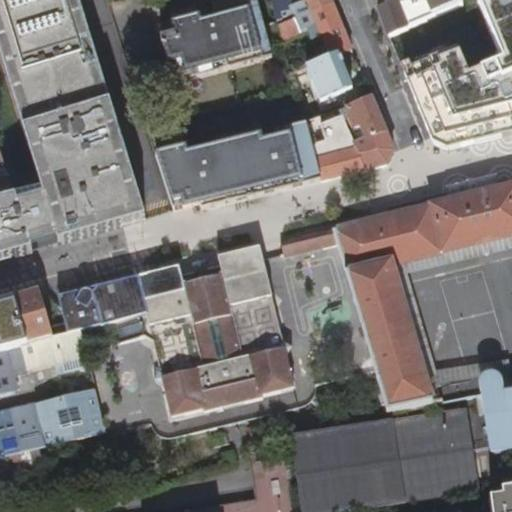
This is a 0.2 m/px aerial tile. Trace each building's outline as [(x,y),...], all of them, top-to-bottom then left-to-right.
[(0,0),(0,58),(41,192),(0,201),(0,266),(23,260),(120,234),(148,227),(77,0),(0,0)] [(292,10),(288,0),(271,0),(279,29),(333,6),(330,0),(299,0),(301,6),(292,10)] [(288,0),(292,10),(301,6),(299,0),(288,0)] [(383,0),(386,7),(378,11),(381,19),(389,39),(437,19),(464,8),(460,0),(383,0)] [(322,39),(331,61),(338,58),(352,52),(343,29),(333,6),(279,29),(282,41),(306,31),(311,44),(322,39)] [(177,87),(191,83),(190,78),(196,76),(199,81),(264,65),(264,59),(269,58),(255,7),(173,28),(175,37),(162,40),(177,87)] [(307,70),(322,64),(319,55),(289,67),(292,77),(307,70)] [(307,70),(311,79),(321,103),(351,91),(338,58),(331,61),(307,70)] [(311,79),(307,70),(292,77),(294,83),(303,81),(311,79)] [(303,81),(294,83),(299,104),(308,101),(303,81)] [(361,136),(350,138),(351,140),(366,174),(387,168),(394,154),(383,128),(371,99),(345,109),(355,132),(360,132),(365,130),(370,141),(363,144),(361,136)] [(366,174),(351,140),(332,144),(335,155),(331,155),(331,154),(330,154),(324,130),(321,119),(305,126),(306,129),(307,134),(308,134),(316,163),(322,184),(343,179),(366,174)] [(332,144),(351,140),(350,138),(344,125),(324,130),(330,154),(331,154),(331,155),(335,155),(332,144)] [(306,129),(207,153),(211,171),(204,173),(199,155),(190,157),(175,161),(174,154),(156,158),(174,214),(195,210),(207,207),(209,212),(259,200),(322,184),(316,163),(308,134),(307,134),(306,129)] [(188,150),(174,154),(175,161),(190,157),(188,150)] [(207,153),(199,155),(204,173),(211,171),(207,153)] [(511,188),(498,192),(445,205),(392,218),(334,232),(343,263),(377,374),(381,389),(389,415),(433,405),(392,267),(511,237),(511,188)] [(337,248),(332,233),(318,236),(323,251),(337,248)] [(323,251),(318,236),(280,245),(283,260),(323,251)] [(69,337),(78,335),(98,330),(149,316),(148,313),(269,282),(262,250),(219,260),(222,269),(209,272),(196,275),(183,278),(181,270),(139,279),(99,289),(70,296),(71,298),(64,309),(62,310),(67,330),(69,337)] [(207,263),(194,266),(196,275),(209,272),(207,263)] [(301,412),(296,393),(288,361),(295,351),(284,344),(278,316),(269,310),(265,311),(263,303),(267,302),(272,292),(269,282),(148,313),(149,316),(98,330),(103,350),(145,340),(148,333),(158,340),(154,345),(161,373),(154,384),(165,391),(173,423),(178,441),(219,431),(218,429),(219,428),(221,427),(222,426),(223,424),(224,422),(225,420),(226,418),(226,416),(226,413),(247,409),(248,411),(250,414),(252,415),(254,417),(257,419),(260,419),(260,421),(301,412)] [(278,316),(272,292),(267,302),(263,303),(265,311),(269,310),(278,316)] [(28,347),(48,342),(51,341),(50,334),(40,294),(27,298),(16,301),(25,337),(28,347)] [(71,298),(70,296),(60,299),(62,310),(64,309),(71,298)] [(0,343),(25,337),(16,301),(5,304),(0,305),(0,343)] [(50,334),(51,341),(69,337),(67,330),(50,334)] [(148,333),(145,340),(154,345),(158,340),(148,333)] [(51,341),(48,342),(55,368),(57,375),(86,368),(78,335),(69,337),(51,341)] [(25,337),(0,343),(0,346),(2,354),(28,347),(25,337)] [(0,396),(17,392),(13,378),(55,368),(48,342),(28,347),(2,354),(0,354),(0,396)] [(345,396),(381,389),(377,374),(341,383),(345,396)] [(486,390),(487,397),(505,394),(503,386),(502,384),(499,380),(494,380),(492,381),(489,382),(486,386),(486,390)] [(315,389),(296,393),(301,412),(302,411),(305,410),(308,408),(311,405),(313,402),(314,399),(315,395),(316,392),(315,389)] [(92,393),(34,408),(46,452),(51,451),(104,439),(92,393)] [(511,408),(506,410),(505,400),(505,394),(487,397),(496,457),(511,454),(511,408)] [(34,408),(0,416),(0,462),(46,452),(34,408)] [(219,431),(260,421),(260,419),(257,419),(254,417),(252,415),(250,414),(248,411),(247,409),(226,413),(226,416),(226,418),(225,420),(224,422),(223,424),(222,426),(221,427),(219,428),(218,429),(219,431)] [(304,511),(366,511),(481,494),(477,473),(468,411),(293,438),(304,511)] [(178,441),(173,423),(154,427),(154,428),(156,431),(158,434),(160,437),(163,439),(166,440),(170,441),(173,441),(177,441),(178,441)] [(0,485),(46,474),(45,473),(57,471),(51,451),(46,452),(0,462),(0,485)] [(299,511),(291,458),(259,462),(258,453),(251,454),(257,502),(193,511),(299,511)] [(117,498),(111,472),(96,475),(102,502),(117,498)] [(511,511),(511,491),(504,493),(505,499),(493,501),(494,511),(511,511)]
